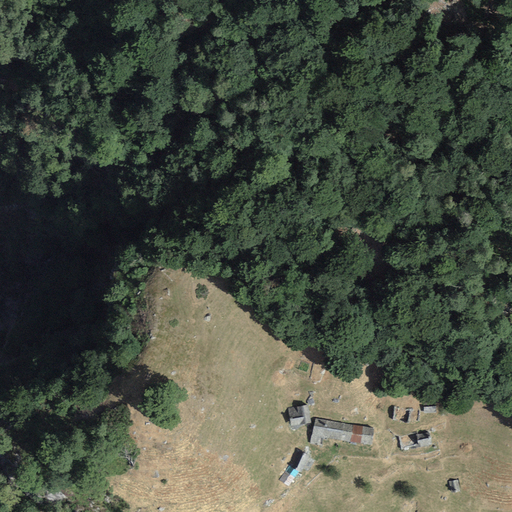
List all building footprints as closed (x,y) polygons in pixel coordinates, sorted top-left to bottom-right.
[(309,405),(297,407),(298,414),(289,415),(291,426),(312,424),(309,405)] [(436,406),(423,407),(424,415),(437,414),(436,406)] [(375,429),(315,419),(311,443),(321,445),(323,437),(372,446),(375,429)] [(430,434),(417,437),(419,447),(432,445),(430,434)] [(310,457),(299,451),(291,468),(302,473),(310,457)] [(295,479),(286,471),(279,480),(289,487),(295,479)] [(457,480),(449,482),(452,494),(460,492),(457,480)]
